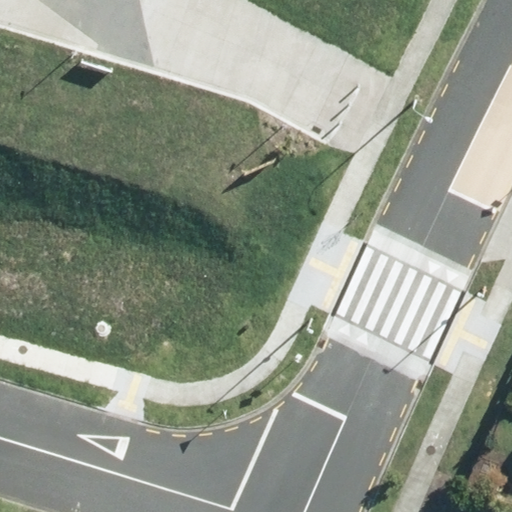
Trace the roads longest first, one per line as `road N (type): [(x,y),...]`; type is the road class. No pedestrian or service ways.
road 1 (tertiary): [(305,511),(511,58)]
road 2 (residential): [(72,0),(343,105)]
road 3 (residential): [(200,511),(0,448)]
